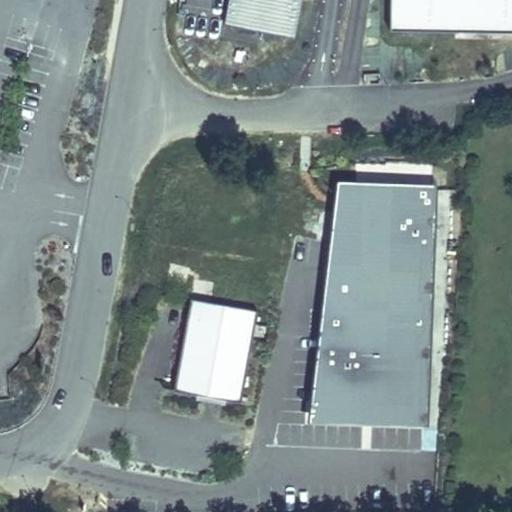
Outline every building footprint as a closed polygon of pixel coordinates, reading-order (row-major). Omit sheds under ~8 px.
[(228,0),(224,26),(293,39),(300,0),(228,0)] [(511,0),(394,0),(393,30),(511,32),(511,0)] [(328,242),(320,309),(366,312),(397,312),(429,313),(434,188),(335,184),(328,242)] [(236,408),(252,316),(196,306),(180,398),(236,408)] [(320,309),(304,424),(357,427),(366,312),(320,309)] [(366,312),(357,427),(392,428),(397,312),(366,312)] [(397,312),(392,428),(425,429),(429,313),(397,312)]
